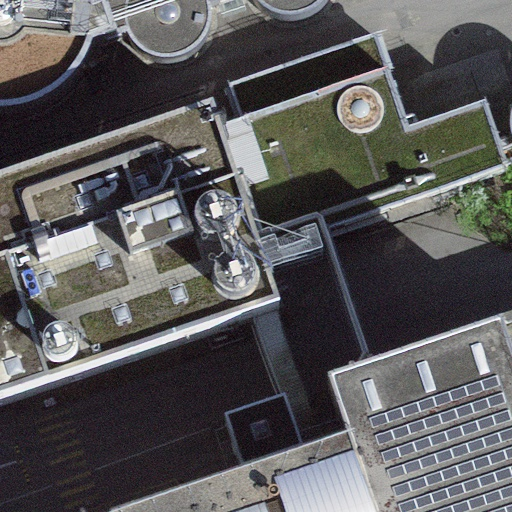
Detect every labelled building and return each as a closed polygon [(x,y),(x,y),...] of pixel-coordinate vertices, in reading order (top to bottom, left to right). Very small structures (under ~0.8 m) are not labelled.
[(0,0),(0,117),(37,110),(68,89),(92,53),(129,38),(136,50),(149,60),(165,65),(182,64),(197,56),(208,43),(213,26),(211,9),(239,0),(253,0),(258,9),(271,19),(287,24),(303,22),(318,15),(328,2),(328,0),(0,0)] [(268,183),(243,192),(266,257),(511,171),(511,164),(492,107),(415,134),(385,48),(239,99),(268,183)] [(0,424),(289,325),(266,257),(243,192),(219,122),(0,197),(0,424)] [(511,511),(511,376),(500,342),(511,337),(511,331),(325,396),(343,450),(159,511),(511,511)] [(300,462),(282,410),(222,431),(239,482),(300,462)]
